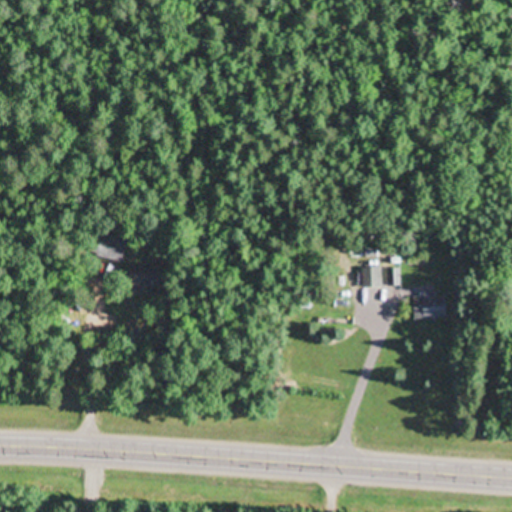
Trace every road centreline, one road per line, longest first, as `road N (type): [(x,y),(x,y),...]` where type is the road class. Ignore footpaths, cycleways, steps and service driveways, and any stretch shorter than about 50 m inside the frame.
road 1 (track): [(511,440),(346,418),(166,407),(0,409)]
road 2 (primary): [(511,479),(0,446)]
road 3 (track): [(0,481),(511,506)]
